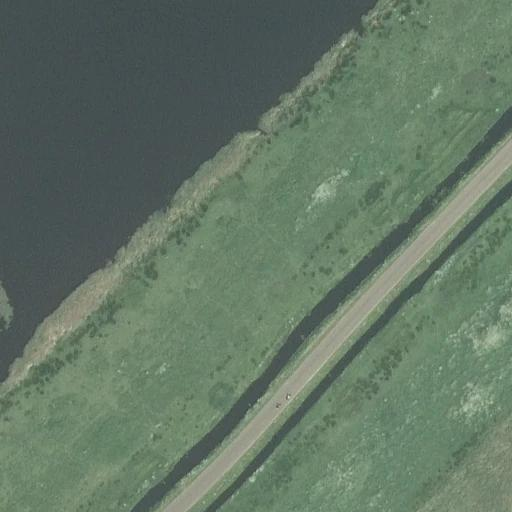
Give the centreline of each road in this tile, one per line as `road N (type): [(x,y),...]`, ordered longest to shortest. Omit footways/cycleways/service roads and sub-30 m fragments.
road 1 (unclassified): [(174,511),(511,151)]
road 2 (track): [(312,511),(511,310)]
